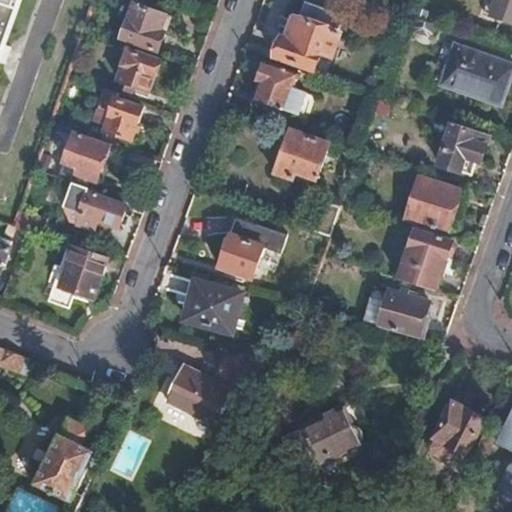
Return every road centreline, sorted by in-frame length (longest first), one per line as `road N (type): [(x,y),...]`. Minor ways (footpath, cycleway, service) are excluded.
road 1 (residential): [(243,0),(150,262)]
road 2 (residential): [(0,325),(72,354),(95,353),(130,321),(150,262)]
road 3 (residential): [(511,215),(479,307),(481,324),(511,345)]
